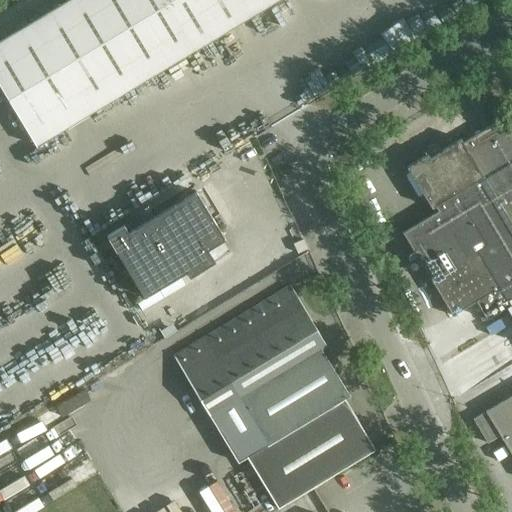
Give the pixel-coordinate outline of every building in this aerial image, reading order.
[(67,0),(0,41),(0,85),(36,146),(277,0),(67,0)] [(511,133),(502,118),(461,140),(441,151),(438,145),(434,144),(427,148),(426,152),(428,154),(407,167),(431,208),(435,206),(438,211),(402,233),(452,316),(476,301),(486,319),(510,306),(511,309),(511,395),(485,411),(511,456),(511,133)] [(124,225),(106,235),(144,297),(186,272),(189,277),(203,269),(215,261),(207,249),(225,239),(196,192),(128,233),(124,225)] [(307,249),(303,239),(293,244),(298,253),(307,249)] [(173,356),(237,463),(247,457),(277,508),(375,449),(344,399),(349,396),(320,348),(326,345),(290,285),(273,296),(202,338),(173,356)] [(498,437),(483,412),(473,419),(487,443),(498,437)]
